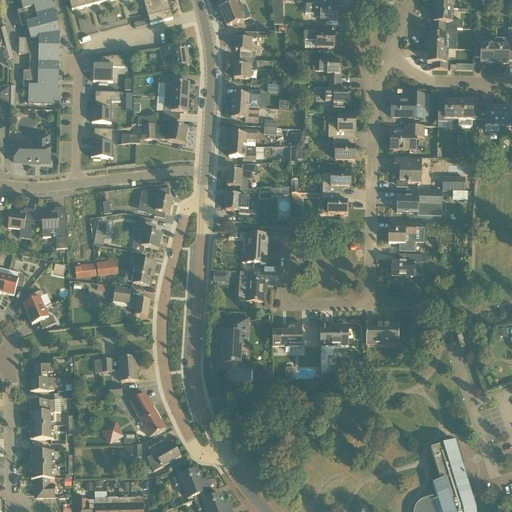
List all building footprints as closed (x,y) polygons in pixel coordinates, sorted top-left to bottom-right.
[(30,40),(59,34),(50,0),(20,0),(22,10),(17,11),(21,26),(26,25),(30,40)] [(68,0),(72,12),(117,0),(143,0),(150,25),(172,20),(167,0),(68,0)] [(219,0),(216,1),(227,28),(242,22),(238,10),(241,8),(238,0),(239,0),(219,0)] [(314,16),(314,14),(320,14),(320,21),(337,22),(338,7),(330,7),(329,0),(307,0),(307,5),(305,5),(305,15),(314,16)] [(434,0),(434,9),(452,10),(452,0),(434,0)] [(452,22),(452,10),(434,9),(434,17),(431,17),(431,30),(446,30),(462,30),(462,22),(452,22)] [(283,26),(283,17),(273,17),(273,26),(283,26)] [(334,49),(334,34),(322,34),(322,27),(305,27),(305,41),(305,48),(317,48),(317,49),(334,49)] [(445,50),(446,30),(431,30),(430,36),(427,36),(427,50),(445,50)] [(511,30),(509,30),(509,47),(494,46),(494,65),(508,65),(508,62),(511,62),(511,30)] [(255,34),(245,33),(244,40),(236,39),(235,53),(236,53),(236,52),(240,52),(239,60),(237,59),(237,60),(254,61),(255,50),(251,50),(251,40),(256,41),(256,34),(255,34)] [(59,56),(59,34),(30,40),(19,40),(18,55),(29,55),(59,56)] [(494,65),(494,46),(487,46),(487,44),(474,43),(473,58),(480,59),(480,64),(494,65)] [(177,53),(176,47),(161,49),(162,58),(166,57),(167,63),(173,62),(174,69),(189,67),(187,52),(177,53)] [(0,65),(10,71),(11,70),(6,51),(0,49),(0,65)] [(447,71),(448,58),(445,57),(445,50),(427,50),(427,64),(432,64),(432,71),(447,71)] [(59,56),(29,55),(29,72),(24,72),(23,87),(28,87),(28,104),(58,105),(59,56)] [(93,67),(92,83),(98,83),(98,85),(107,86),(107,83),(112,83),(112,68),(125,68),(125,56),(95,60),(95,67),(93,67)] [(331,62),(331,60),(327,59),(327,62),(319,62),(319,65),(313,65),(313,71),(315,73),(319,73),(327,73),(327,78),(323,78),(323,83),(341,83),(339,83),(339,76),(341,76),(341,72),(340,72),(340,69),(339,69),(339,62),(331,62)] [(254,71),(254,61),(237,60),(239,60),(239,68),(235,68),(235,66),(234,80),(249,81),(250,71),(254,71)] [(188,100),(189,86),(183,85),(184,78),(166,77),(165,98),(188,100)] [(345,105),(348,105),(348,100),(349,100),(350,94),(345,94),(345,91),(341,91),(341,88),(339,88),(339,83),(341,83),(323,83),(323,89),(326,89),(325,102),(333,102),(333,109),(345,109),(345,105)] [(3,87),(0,88),(0,98),(9,105),(10,87),(3,87)] [(232,107),(259,108),(260,93),(247,92),(247,95),(233,95),(232,107)] [(424,108),(424,96),(409,95),(409,103),(391,103),(391,119),(415,119),(416,119),(416,108),(424,108)] [(92,120),(92,129),(111,129),(112,108),(121,108),(121,99),(96,98),(95,120),(92,120)] [(188,100),(165,98),(163,120),(180,122),(180,114),(187,114),(188,100)] [(458,121),(459,102),(445,102),(445,108),(438,108),(438,123),(438,129),(450,129),(450,123),(451,123),(451,121),(458,121)] [(479,121),(479,106),(473,105),(473,103),(459,102),(458,121),(472,121),(479,121)] [(485,132),(499,132),(499,127),(499,109),(492,109),(492,106),(479,106),(479,121),(485,121),(485,127),(485,132)] [(258,124),(259,108),(232,107),(231,119),(245,119),(245,123),(258,124)] [(511,127),(511,109),(499,109),(499,127),(511,127)] [(355,132),(355,117),(338,117),(338,124),(328,124),(328,139),(333,139),(346,139),(347,132),(355,132)] [(137,119),(138,124),(138,127),(143,127),(144,141),(155,141),(160,141),(168,142),(184,145),(187,130),(171,127),(157,127),(156,118),(137,119)] [(423,139),(423,127),(406,127),(406,135),(391,135),(390,151),(415,151),(415,138),(423,139)] [(264,128),(264,135),(281,137),(281,130),(277,130),(277,129),(264,128)] [(257,140),(258,132),(244,131),(244,135),(230,134),(229,146),(246,147),(246,139),(257,140)] [(91,155),(91,164),(93,164),(93,166),(100,167),(100,165),(108,165),(108,156),(113,156),(113,149),(113,136),(94,135),(93,155),(91,155)] [(140,146),(140,138),(140,137),(122,136),(122,146),(132,145),(140,146)] [(48,147),(48,138),(36,138),(35,146),(14,146),(14,164),(27,164),(40,164),(40,165),(50,165),(51,147),(48,147)] [(354,162),(354,148),(346,147),(346,139),(333,139),(332,148),(335,148),(335,161),(354,162)] [(246,147),(229,146),(229,158),(242,159),(242,162),(256,162),(255,149),(246,149),(246,147)] [(420,185),(421,167),(421,160),(394,159),(394,173),(400,174),(400,182),(408,182),(408,184),(420,185)] [(255,174),(255,172),(268,171),(268,164),(242,166),(241,173),(228,172),(227,187),(240,188),(239,191),(240,191),(248,191),(249,180),(252,181),(253,174),(255,174)] [(350,188),(350,175),(331,175),(331,183),(322,183),(322,195),(344,195),(340,195),(341,188),(350,188)] [(442,178),(442,192),(453,192),(465,192),(465,178),(459,178),(457,178),(442,178)] [(259,199),(259,190),(248,191),(240,191),(240,197),(226,196),(225,211),(239,212),(238,215),(250,216),(251,206),(258,206),(259,199)] [(397,198),(397,214),(418,214),(418,205),(441,206),(442,193),(411,192),(410,198),(406,198),(397,198)] [(170,216),(173,200),(164,199),(165,195),(152,193),(151,199),(157,201),(155,213),(170,216)] [(344,196),(344,195),(322,195),(322,207),(328,207),(327,215),(346,215),(347,202),(340,202),(340,195),(344,196)] [(109,203),(103,204),(104,216),(111,215),(109,203)] [(67,239),(66,209),(55,210),(55,215),(42,216),(42,232),(43,239),(51,239),(50,235),(55,235),(56,251),(67,250),(67,239)] [(31,241),(35,212),(24,210),(23,216),(10,214),(8,229),(20,231),(19,239),(31,241)] [(415,237),(416,224),(403,223),(402,229),(389,229),(388,245),(405,245),(405,237),(415,237)] [(144,248),(158,251),(161,236),(153,234),(155,227),(136,224),(133,238),(143,240),(141,247),(132,246),(131,254),(142,256),(144,248)] [(267,236),(267,235),(247,234),(246,255),(248,256),(247,264),(265,265),(267,241),(264,241),(264,236),(267,236)] [(422,263),(422,256),(405,255),(405,262),(392,262),(391,277),(413,277),(413,276),(413,263),(422,263)] [(154,272),(156,264),(135,260),(133,268),(136,268),(133,284),(149,287),(152,271),(154,272)] [(96,277),(118,275),(117,261),(95,264),(96,277)] [(96,277),(95,264),(81,266),(81,267),(75,268),(76,280),(96,277)] [(16,288),(22,289),(25,277),(19,276),(20,274),(9,271),(8,277),(3,295),(14,298),(16,288)] [(263,303),(264,283),(259,282),(260,275),(241,274),(239,293),(247,294),(247,302),(263,303)] [(147,319),(150,302),(138,300),(130,299),(131,291),(115,289),(113,303),(128,305),(128,309),(136,310),(135,317),(147,319)] [(44,297),(41,291),(30,296),(32,302),(23,306),(27,316),(44,309),(51,306),(47,296),(44,297)] [(48,319),(44,309),(27,316),(32,326),(41,322),(44,329),(56,325),(52,317),(48,319)] [(246,347),(248,320),(227,319),(227,327),(229,327),(229,334),(222,334),(221,356),(218,356),(217,369),(227,370),(227,365),(240,366),(241,347),(246,347)] [(399,346),(399,323),(398,323),(398,324),(382,324),(382,328),(366,329),(366,324),(366,347),(399,346)] [(272,348),(302,347),(302,325),(286,325),(286,332),(272,332),(272,348)] [(334,328),(334,325),(334,328),(327,328),(327,325),(320,325),(321,374),(326,374),(329,358),(332,359),(334,351),(333,348),(348,348),(349,341),(354,341),(351,331),(348,331),(348,327),(334,328)] [(457,337),(459,344),(461,348),(465,347),(464,343),(462,335),(457,337)] [(119,360),(120,372),(121,383),(138,382),(137,367),(139,367),(139,358),(119,360)] [(102,361),(102,374),(111,374),(111,361),(111,360),(102,361)] [(53,361),(34,361),(34,380),(47,380),(47,373),(53,373),(53,366),(56,366),(56,361),(53,361)] [(256,381),(254,382),(258,396),(271,392),(270,371),(256,371),(256,381)] [(54,392),(54,380),(47,380),(34,380),(30,380),(30,393),(54,392)] [(109,397),(122,396),(121,388),(108,390),(109,397)] [(150,438),(165,430),(145,394),(129,403),(150,438)] [(53,441),(53,414),(55,414),(54,401),(30,402),(31,414),(29,414),(30,422),(27,422),(27,433),(30,433),(30,441),(53,441)] [(109,446),(119,441),(110,427),(101,432),(109,446)] [(124,445),(134,445),(134,436),(126,436),(126,440),(124,440),(124,445)] [(154,473),(181,457),(173,444),(163,450),(160,444),(162,443),(162,442),(148,450),(154,460),(148,463),(154,473)] [(476,511),(476,509),(465,474),(463,475),(460,467),(463,467),(455,442),(430,450),(440,482),(432,484),(437,500),(434,501),(433,497),(425,500),(420,502),(417,504),(415,508),(413,511),(476,511)] [(28,463),(54,462),(54,453),(30,453),(31,462),(28,462),(28,463)] [(28,472),(54,471),(54,462),(28,463),(28,472)] [(54,480),(54,471),(28,472),(31,472),(31,481),(36,481),(49,481),(49,480),(54,480)] [(201,482),(197,471),(172,481),(175,488),(182,486),(189,504),(194,502),(200,500),(201,503),(212,499),(205,481),(201,482)] [(49,486),(49,481),(36,481),(36,490),(55,490),(55,486),(49,486)] [(36,500),(55,499),(55,490),(36,490),(36,500)] [(224,507),(220,496),(212,499),(201,503),(200,500),(194,502),(198,511),(200,511),(205,510),(206,511),(230,511),(228,505),(224,507)] [(143,511),(143,499),(95,500),(95,506),(88,506),(88,501),(76,501),(76,511),(143,511)]
